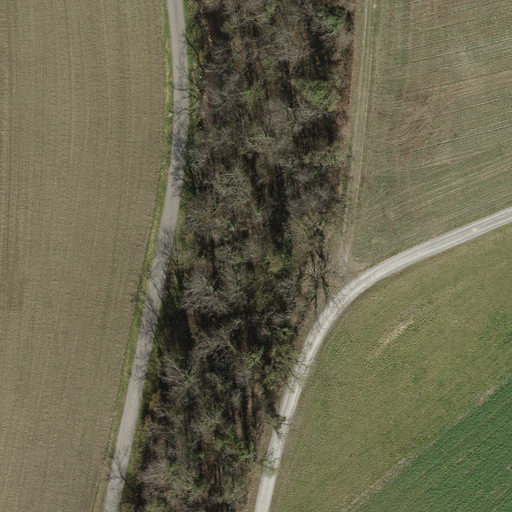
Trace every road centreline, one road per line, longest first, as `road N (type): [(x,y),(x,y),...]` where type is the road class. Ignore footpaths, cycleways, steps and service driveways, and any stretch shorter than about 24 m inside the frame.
road 1 (track): [(171,0),(184,79),(174,200),(106,511)]
road 2 (track): [(344,300),(334,306),(278,431),(262,511)]
road 3 (track): [(511,224),(344,300)]
